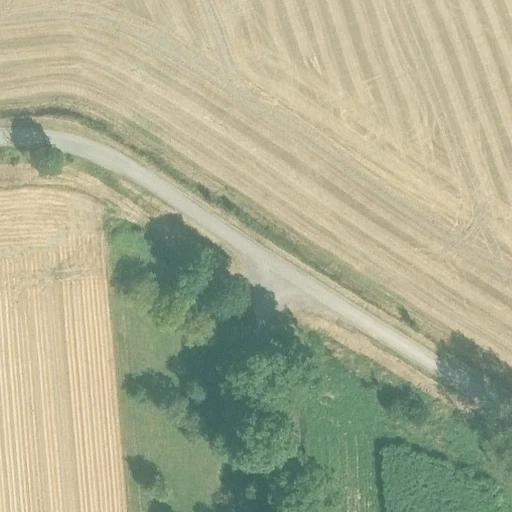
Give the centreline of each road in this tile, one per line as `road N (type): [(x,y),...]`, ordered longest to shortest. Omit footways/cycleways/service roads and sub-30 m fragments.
road 1 (unclassified): [(435,369),(365,359),(257,317),(162,225),(137,180)]
road 2 (unclassified): [(137,180),(435,369)]
road 3 (unclassified): [(0,139),(89,150),(137,180)]
